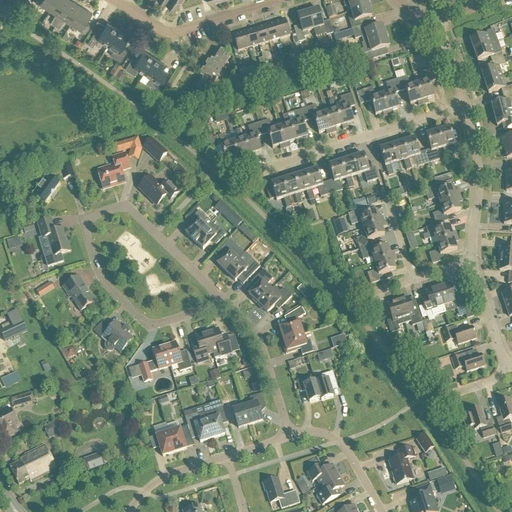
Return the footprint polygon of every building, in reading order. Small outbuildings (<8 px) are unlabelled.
[(36,0),(36,1),(50,10),(56,0),(36,0)] [(51,22),(55,25),(71,0),(56,0),(50,10),(56,14),(51,22)] [(65,20),(71,24),(82,6),(71,0),(55,25),(60,28),(65,20)] [(167,0),(166,3),(175,9),(181,0),(167,0)] [(350,7),(351,13),(369,8),(366,0),(357,0),(344,4),(345,9),(350,7)] [(82,6),(71,24),(85,33),(90,25),(86,23),(92,13),(82,6)] [(334,8),(326,11),(329,21),(337,18),(334,8)] [(372,19),(369,8),(351,13),(353,19),(349,21),(352,31),(360,29),(358,23),(372,19)] [(308,14),(313,31),(319,30),(321,34),(325,33),(327,37),(333,35),(329,23),(323,25),(319,11),(308,14)] [(313,31),(308,14),(298,17),(303,36),(296,38),(297,38),(299,44),(305,42),(305,39),(309,38),(307,33),(313,31)] [(275,24),(280,41),(290,38),(285,21),(275,24)] [(102,41),(108,44),(118,29),(107,22),(100,33),(95,30),(87,43),(92,46),(94,43),(99,46),(102,41)] [(275,24),(264,28),(269,44),(280,41),(275,24)] [(367,38),(368,44),(386,38),(382,28),(367,33),(365,27),(360,29),(352,31),(355,41),(367,38)] [(264,28),(254,31),(259,47),(269,44),(264,28)] [(118,29),(108,44),(114,48),(110,54),(120,61),(127,50),(121,47),(128,36),(118,29)] [(254,31),(243,34),(248,51),(259,47),(254,31)] [(487,36),(470,42),(474,52),(498,44),(494,31),(486,34),(487,36)] [(248,51),(243,34),(233,37),(238,54),(248,51)] [(386,38),(368,44),(370,48),(365,49),(367,55),(359,58),(362,65),(377,60),(375,53),(389,49),(386,38)] [(504,60),(502,54),(498,44),(474,52),(477,63),(490,59),(492,64),(504,60)] [(138,68),(144,72),(154,57),(143,50),(137,61),(132,58),(125,68),(135,75),(138,68)] [(213,57),(226,65),(230,58),(217,50),(213,57)] [(154,57),(144,72),(150,76),(146,82),(157,89),(164,78),(168,71),(162,68),(164,64),(154,57)] [(222,71),(226,65),(213,57),(209,63),(222,71)] [(506,66),(504,60),(492,64),(494,70),(481,74),(485,85),(503,79),(499,68),(506,66)] [(116,61),(109,72),(115,76),(122,64),(116,61)] [(218,78),(222,71),(209,63),(204,70),(218,78)] [(204,70),(200,76),(214,84),(218,78),(204,70)] [(423,84),(417,86),(423,107),(428,105),(427,102),(434,99),(429,85),(435,83),(431,71),(420,74),(423,84)] [(200,76),(196,83),(209,91),(214,84),(200,76)] [(407,78),(396,82),(400,94),(406,92),(410,107),(417,105),(418,108),(423,107),(417,86),(410,88),(407,78)] [(501,91),(503,97),(511,94),(511,87),(506,89),(503,79),(485,85),(488,96),(501,91)] [(339,82),(329,85),(331,91),(341,88),(339,82)] [(389,95),(382,97),(389,118),(393,116),(392,113),(399,110),(395,95),(400,94),(396,82),(386,85),(389,95)] [(209,91),(196,83),(192,89),(205,97),(209,91)] [(389,118),(382,97),(375,99),(372,89),(361,93),(365,105),(371,103),(375,118),(383,116),(384,119),(389,118)] [(220,98),(222,102),(239,97),(246,95),(245,91),(220,98)] [(491,107),(494,118),(511,113),(511,111),(511,107),(511,94),(503,97),(504,103),(491,107)] [(343,109),(337,111),(336,111),(342,128),(343,132),(348,131),(347,127),(354,125),(349,110),(355,108),(351,96),(340,99),(343,109)] [(332,113),(325,115),(332,136),(337,134),(335,131),(342,128),(336,111),(337,111),(334,101),(329,103),(332,113)] [(315,107),(305,111),(309,123),(314,121),(319,136),(326,134),(327,137),(332,136),(325,115),(319,117),(315,107)] [(297,124),(291,126),(290,126),(296,143),(297,147),(302,145),(301,141),(308,139),(303,124),(309,123),(305,111),(294,114),(297,124)] [(507,132),(511,130),(511,113),(494,118),(497,129),(505,126),(507,132)] [(286,127),(279,129),(286,150),(291,149),(289,145),(296,143),(290,126),(291,126),(288,116),(283,118),(286,127)] [(269,122),(259,125),(262,137),(268,135),(273,150),(280,148),(281,152),(286,150),(279,129),(272,131),(269,122)] [(251,138),(245,140),(244,140),(250,158),(251,161),(256,160),(255,156),(262,154),(257,139),(262,137),(259,125),(248,129),(251,138)] [(441,128),(437,129),(443,150),(450,148),(453,158),(464,154),(460,142),(454,144),(450,129),(443,131),(441,128)] [(431,152),(425,153),(429,165),(440,162),(436,152),(443,150),(437,129),(432,131),(433,134),(426,137),(431,152)] [(240,142),(233,144),(239,165),(244,163),(243,160),(250,158),(244,140),(245,140),(241,131),(237,132),(240,142)] [(239,165),(233,144),(226,146),(223,136),(218,138),(221,148),(226,165),(233,163),(235,166),(239,165)] [(503,151),(504,151),(504,150),(511,148),(511,137),(500,140),(503,151)] [(115,147),(117,155),(123,153),(134,149),(142,146),(140,139),(140,138),(135,140),(131,141),(121,145),(115,147)] [(402,140),(403,144),(408,161),(409,161),(415,159),(418,169),(429,165),(425,153),(420,155),(415,140),(408,142),(407,139),(402,140)] [(159,164),(167,156),(151,141),(143,150),(159,164)] [(395,142),(390,144),(397,165),(404,163),(407,172),(412,171),(409,161),(408,161),(403,144),(396,146),(395,142)] [(397,165),(390,144),(386,145),(387,149),(380,151),(385,168),(388,178),(393,176),(390,167),(397,165)] [(356,155),(351,156),(358,177),(364,175),(367,185),(378,181),(374,169),(369,171),(364,156),(357,158),(356,155)] [(130,170),(126,156),(112,160),(114,167),(97,173),(103,192),(125,185),(122,173),(130,170)] [(347,162),(341,164),(349,191),(354,189),(351,179),(358,177),(351,156),(346,158),(347,162)] [(333,182),(328,184),(332,196),(342,193),(339,183),(346,181),(340,160),(334,162),(336,165),(329,167),(333,182)] [(74,178),(69,161),(58,165),(60,172),(54,173),(50,179),(47,177),(32,196),(45,206),(60,187),(55,183),(58,179),(62,178),(63,182),(74,178)] [(182,167),(179,172),(187,177),(190,172),(182,167)] [(310,169),(305,171),(306,175),(312,192),(318,190),(321,199),(332,196),(328,184),(322,186),(318,171),(311,173),(310,169)] [(298,173),(293,175),(300,195),(307,193),(310,203),(315,201),(312,192),(306,175),(299,177),(298,173)] [(283,182),(289,199),(295,197),(298,207),(303,205),(294,178),(288,180),(287,177),(282,178),(283,182)] [(435,181),(437,188),(444,185),(442,178),(435,181)] [(162,190),(150,179),(139,190),(156,207),(165,199),(170,203),(178,194),(168,184),(162,190)] [(289,199),(283,182),(276,184),(275,180),(270,182),(271,185),(271,186),(272,188),(266,190),(270,202),(276,200),(277,203),(284,201),(287,210),(292,209),(289,199)] [(438,199),(440,206),(461,199),(459,195),(455,196),(453,189),(438,193),(437,188),(425,192),(428,203),(438,199)] [(374,198),(366,200),(368,206),(376,204),(374,198)] [(436,227),(438,226),(448,223),(446,217),(461,212),(459,205),(462,204),(461,199),(440,206),(442,213),(432,216),(436,227)] [(364,200),(358,202),(361,210),(366,208),(364,200)] [(503,216),(504,216),(504,215),(511,215),(511,205),(504,205),(503,216)] [(235,218),(236,217),(227,209),(227,210),(226,210),(221,216),(229,224),(235,218)] [(361,224),(364,231),(384,224),(383,219),(379,220),(377,213),(362,218),(360,212),(348,216),(352,227),(361,224)] [(194,226),(185,235),(194,244),(208,229),(212,225),(207,220),(199,213),(190,222),(194,226)] [(344,220),(333,224),(338,238),(348,234),(344,220)] [(48,238),(53,255),(44,258),(48,269),(64,264),(61,256),(70,253),(67,244),(66,244),(62,230),(54,233),(51,221),(37,226),(42,240),(48,238)] [(358,245),(359,251),(371,247),(370,242),(385,237),(382,230),(386,229),(384,224),(364,231),(366,237),(356,240),(358,245)] [(33,225),(23,228),(26,235),(35,232),(33,225)] [(208,229),(194,244),(203,252),(212,243),(216,247),(226,237),(218,229),(217,230),(212,225),(208,229)] [(434,239),(436,246),(457,239),(455,234),(452,235),(450,228),(439,231),(438,226),(436,227),(426,230),(428,236),(423,237),(425,242),(434,239)] [(243,227),(239,232),(246,238),(250,234),(243,227)] [(12,250),(26,247),(24,237),(10,239),(12,250)] [(457,239),(436,246),(439,252),(429,255),(432,266),(444,262),(443,257),(457,252),(455,245),(459,244),(457,239)] [(220,252),(217,255),(222,261),(217,266),(226,275),(239,262),(244,257),(245,256),(230,242),(229,243),(220,252)] [(501,249),(500,261),(511,261),(511,243),(510,249),(501,249)] [(351,254),(359,251),(358,245),(349,248),(351,254)] [(373,259),(375,265),(396,259),(394,254),(390,255),(388,248),(373,253),(371,247),(359,251),(363,262),(373,259)] [(264,258),(259,263),(263,267),(268,261),(264,258)] [(396,259),(375,265),(377,272),(367,275),(371,286),(383,282),(381,277),(396,272),(394,265),(397,264),(396,259)] [(239,262),(226,275),(235,283),(244,274),(249,280),(260,269),(251,260),(244,267),(239,262)] [(511,261),(500,261),(499,273),(509,273),(508,286),(511,284),(511,261)] [(257,306),(258,306),(271,293),(266,288),(273,281),(264,272),(254,282),(259,287),(249,297),(257,305),(257,306)] [(85,288),(79,278),(63,289),(70,300),(71,299),(80,313),(95,304),(85,288)] [(36,292),(40,299),(54,290),(50,284),(36,292)] [(502,296),(505,308),(511,305),(511,286),(509,288),(511,293),(502,296)] [(450,287),(438,291),(443,308),(455,304),(457,311),(463,309),(467,321),(474,319),(468,303),(466,304),(463,296),(454,299),(450,287)] [(271,293),(258,306),(258,307),(259,307),(267,315),(277,305),(282,309),(291,299),(283,291),(276,297),(271,293)] [(443,308),(438,291),(426,294),(427,299),(422,301),(424,308),(429,322),(435,321),(434,318),(446,315),(443,308)] [(412,328),(417,326),(422,325),(418,310),(412,312),(409,300),(398,303),(404,320),(409,319),(412,328)] [(391,335),(396,333),(399,332),(398,328),(405,325),(404,320),(398,303),(388,307),(392,321),(387,323),(391,335)] [(281,336),(283,342),(303,336),(298,321),(305,316),(301,309),(287,317),(290,322),(292,326),(287,328),(286,326),(277,329),(280,337),(281,336)] [(28,334),(18,312),(8,317),(14,330),(2,335),(6,344),(28,334)] [(112,351),(113,351),(114,349),(120,355),(133,342),(127,336),(129,334),(124,328),(121,330),(115,325),(111,329),(104,322),(93,333),(101,340),(103,338),(109,344),(107,346),(106,346),(106,347),(106,348),(106,349),(106,350),(107,350),(107,351),(108,351),(108,352),(109,352),(110,352),(111,352),(112,351)] [(458,334),(456,328),(442,332),(446,344),(456,341),(458,347),(476,341),(472,329),(458,334)] [(207,336),(213,355),(219,353),(220,358),(232,355),(227,340),(221,342),(218,331),(212,332),(212,334),(207,336)] [(213,355),(207,336),(201,337),(201,336),(195,338),(198,349),(193,351),(197,366),(208,362),(207,357),(213,355)] [(303,336),(283,342),(285,348),(283,348),(286,356),(295,353),(295,351),(300,350),(302,357),(313,354),(310,342),(305,343),(303,336)] [(335,340),(338,349),(343,347),(348,346),(345,337),(340,338),(335,340)] [(170,347),(164,349),(170,368),(177,366),(180,374),(192,370),(186,353),(179,355),(175,344),(169,346),(170,347)] [(65,351),(67,360),(76,358),(74,349),(65,351)] [(170,368),(164,349),(159,351),(158,349),(152,351),(156,363),(139,368),(144,385),(152,382),(149,375),(170,368)] [(327,353),(325,354),(327,362),(332,360),(333,360),(331,352),(327,353)] [(467,375),(485,369),(481,356),(467,361),(465,355),(451,360),(455,372),(465,369),(467,375)] [(439,362),(431,365),(433,371),(441,369),(439,362)] [(248,378),(256,375),(255,370),(246,373),(248,378)] [(20,372),(4,379),(9,389),(24,382),(20,372)] [(218,372),(210,374),(212,382),(220,379),(218,372)] [(321,377),(315,379),(314,379),(321,400),(320,401),(321,402),(333,399),(330,391),(331,389),(336,387),(332,374),(321,377)] [(314,379),(315,379),(314,377),(307,380),(296,383),(300,394),(306,393),(309,404),(320,401),(321,400),(314,379)] [(208,385),(210,393),(217,391),(214,383),(208,385)] [(14,409),(28,405),(35,403),(32,396),(12,402),(14,409)] [(252,407),(245,409),(250,427),(262,423),(259,411),(265,409),(261,396),(249,400),(252,407)] [(167,398),(159,400),(161,406),(169,404),(167,398)] [(511,420),(511,408),(510,401),(497,405),(502,419),(496,421),(501,436),(511,431),(511,429),(509,421),(511,420)] [(207,423),(212,441),(225,437),(220,423),(226,421),(222,408),(210,412),(203,413),(207,423)] [(250,427),(245,409),(233,413),(238,430),(250,427)] [(466,431),(473,429),(474,432),(480,431),(483,440),(495,436),(491,422),(485,424),(481,410),(468,414),(469,417),(462,420),(466,431)] [(17,425),(11,411),(0,416),(0,433),(1,433),(4,440),(15,434),(12,428),(17,425)] [(200,445),(212,441),(207,423),(203,413),(197,416),(185,420),(189,433),(196,431),(200,445)] [(46,434),(59,429),(57,423),(44,429),(46,434)] [(168,435),(175,455),(186,451),(183,442),(191,440),(187,428),(179,431),(168,435)] [(175,455),(168,435),(168,432),(155,436),(156,438),(149,440),(153,452),(159,450),(162,459),(175,455)] [(416,442),(425,456),(435,450),(426,436),(416,442)] [(56,472),(44,447),(24,457),(25,458),(19,461),(20,463),(10,469),(19,487),(30,482),(31,485),(56,472)] [(504,450),(502,451),(504,456),(504,457),(505,456),(507,456),(511,454),(510,448),(509,449),(504,450)] [(415,459),(412,449),(398,453),(400,460),(389,463),(394,479),(393,481),(394,484),(396,485),(396,487),(413,482),(407,461),(415,459)] [(102,456),(84,462),(89,474),(106,468),(102,456)] [(502,459),(504,466),(510,464),(507,457),(502,459)] [(315,460),(306,465),(310,471),(318,466),(315,460)] [(321,488),(338,478),(332,467),(327,471),(324,465),(307,475),(312,484),(317,481),(321,488)] [(427,476),(430,483),(441,480),(439,472),(427,476)] [(322,507),(338,499),(341,497),(338,492),(344,488),(338,478),(321,488),(324,494),(317,498),(322,507)] [(436,482),(441,497),(455,493),(450,478),(436,482)] [(283,497),(278,481),(263,485),(265,493),(266,493),(270,505),(279,502),(281,511),(300,505),(296,493),(283,497)] [(300,491),(303,496),(309,493),(306,487),(300,491)] [(432,495),(430,487),(410,494),(413,504),(410,505),(412,511),(437,511),(432,495)]
